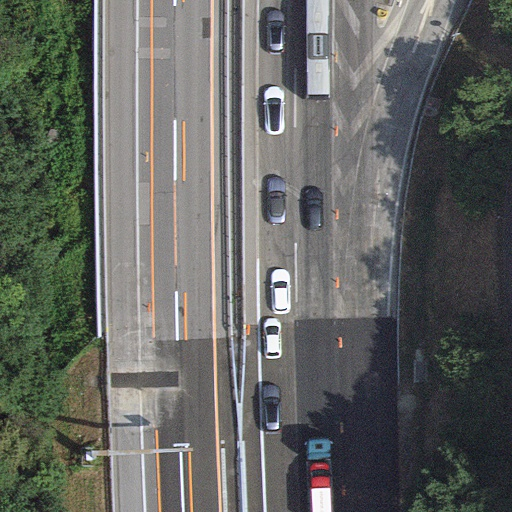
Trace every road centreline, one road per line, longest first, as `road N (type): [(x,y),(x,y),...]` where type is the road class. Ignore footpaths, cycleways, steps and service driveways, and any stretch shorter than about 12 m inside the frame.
road 1 (motorway): [(326,511),(372,194),(427,0)]
road 2 (motorway): [(301,511),(294,0)]
road 3 (motorway): [(172,0),(179,511)]
